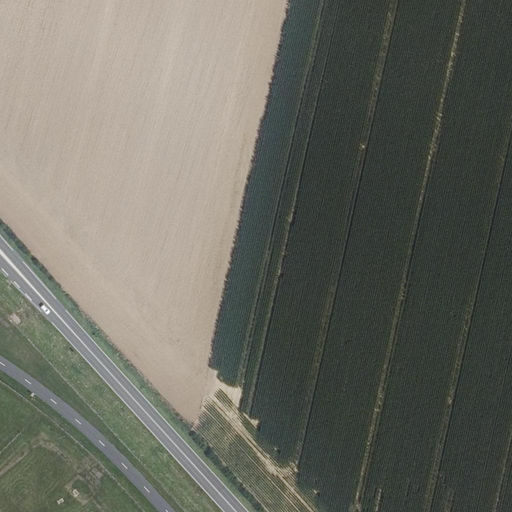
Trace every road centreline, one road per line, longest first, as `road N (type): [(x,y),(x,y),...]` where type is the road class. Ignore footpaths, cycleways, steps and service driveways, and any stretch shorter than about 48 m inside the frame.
road 1 (primary): [(238,511),(85,343)]
road 2 (primary): [(85,343),(0,241)]
